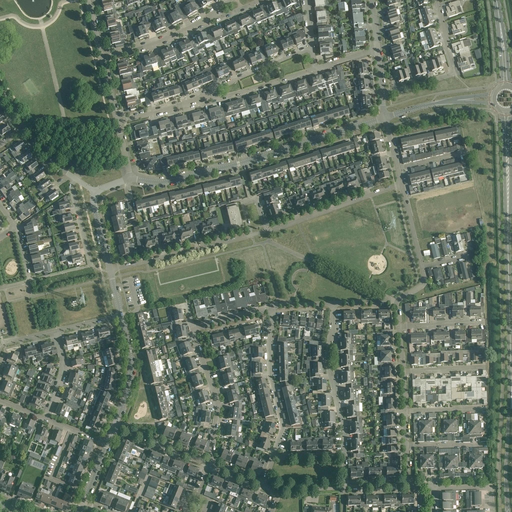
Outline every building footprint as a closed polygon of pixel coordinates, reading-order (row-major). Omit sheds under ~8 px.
[(196,12),(197,12),(192,4),(195,2),(193,0),(191,0),(186,4),(187,7),(192,14),(193,15),(196,13),(197,13),(196,12)] [(202,8),(207,5),(203,0),(193,0),(194,1),(197,5),(199,4),(202,8)] [(291,6),(288,0),(283,0),(282,0),(283,2),(280,3),(284,12),(285,15),(288,14),(287,11),(289,11),(288,9),(292,7),(291,6)] [(288,0),(291,6),(294,5),(296,9),(300,8),(299,4),(297,0),(288,0)] [(389,5),(389,7),(394,5),(395,8),(392,9),(395,8),(398,7),(401,6),(400,3),(398,4),(396,0),(391,0),(387,1),(387,2),(387,3),(388,5),(389,5)] [(320,10),(328,9),(328,6),(327,1),(324,1),(314,2),(315,8),(320,7),(320,10)] [(360,1),(351,2),(352,10),(359,10),(359,6),(361,6),(360,1)] [(460,7),(459,1),(453,3),(448,4),(449,6),(446,7),(447,11),(446,12),(447,14),(448,14),(449,17),(459,14),(457,8),(460,7)] [(192,14),(187,7),(186,4),(185,4),(185,5),(183,6),(182,6),(181,6),(179,2),(176,3),(177,5),(181,13),(184,12),(187,17),(188,17),(189,18),(192,16),(193,15),(192,14)] [(271,5),(276,15),(276,17),(284,13),(285,15),(284,12),(280,3),(277,5),(277,3),(271,5)] [(107,14),(112,13),(111,10),(112,10),(111,4),(103,7),(104,12),(106,11),(107,14)] [(171,12),(172,15),(177,24),(181,22),(181,21),(181,20),(179,15),(181,13),(177,5),(174,7),(176,10),(171,12)] [(276,15),(271,5),(266,7),(267,9),(264,10),(265,13),(268,19),(276,15)] [(388,13),(389,19),(400,15),(398,7),(395,8),(392,9),(392,12),(388,13)] [(420,20),(433,16),(431,10),(430,11),(429,7),(424,9),(418,11),(420,15),(418,16),(420,20)] [(328,9),(320,10),(320,12),(316,13),(316,18),(329,17),(328,12),(328,9)] [(261,22),(268,19),(265,13),(264,10),(265,11),(262,13),(260,10),(256,11),(261,22)] [(261,22),(256,11),(252,13),(254,16),(251,17),(254,24),(256,23),(257,23),(261,22)] [(353,20),(363,19),(362,14),(360,14),(360,11),(352,12),(353,20)] [(113,16),(110,16),(105,17),(107,23),(115,21),(114,18),(116,17),(117,16),(116,12),(112,13),(113,16)] [(177,24),(176,23),(172,15),(168,17),(169,20),(172,25),(173,26),(177,24)] [(391,23),(391,24),(396,23),(397,26),(399,25),(403,24),(400,15),(389,19),(390,20),(389,21),(389,23),(391,23)] [(166,21),(164,18),(161,19),(160,16),(155,18),(157,22),(160,30),(161,32),(165,30),(165,29),(165,28),(163,23),(166,22),(166,21)] [(243,17),(246,25),(247,28),(254,25),(254,24),(251,17),(248,19),(247,16),(243,17)] [(434,21),(433,16),(420,20),(421,24),(422,23),(424,28),(434,25),(433,21),(434,21)] [(141,28),(144,37),(144,38),(148,37),(148,36),(148,35),(149,35),(147,29),(150,28),(148,22),(146,17),(142,19),(142,23),(140,23),(140,24),(139,24),(141,28)] [(246,25),(243,17),(239,19),(240,22),(237,23),(238,25),(239,28),(246,25)] [(322,26),(330,25),(329,17),(316,18),(317,23),(322,23),(322,26)] [(155,18),(151,20),(151,21),(148,22),(150,28),(153,27),(155,32),(156,32),(156,33),(157,33),(161,32),(160,30),(157,22),(155,18)] [(363,19),(353,20),(354,29),(356,29),(361,28),(361,25),(363,25),(363,19)] [(466,24),(464,19),(454,22),(455,24),(451,25),(453,29),(452,30),(452,32),(453,32),(454,35),(459,34),(465,32),(463,26),(466,24)] [(115,21),(107,23),(108,28),(110,28),(111,30),(121,28),(120,23),(116,24),(115,21)] [(233,21),(229,23),(232,31),(236,29),(237,32),(240,31),(239,28),(238,25),(237,23),(234,24),(233,21)] [(233,34),(232,31),(229,23),(225,25),(226,28),(223,29),(224,31),(227,37),(233,34)] [(318,34),(328,33),(330,33),(330,25),(322,26),(322,28),(317,29),(318,34)] [(397,26),(393,27),(394,29),(389,31),(391,36),(400,34),(398,28),(400,28),(399,25),(397,26)] [(144,38),(144,37),(141,28),(138,29),(137,26),(135,27),(132,28),(133,33),(133,34),(136,32),(137,34),(138,38),(139,38),(140,39),(144,38)] [(223,38),(227,37),(224,31),(223,29),(220,30),(219,27),(215,29),(218,37),(222,35),(223,38)] [(121,28),(111,30),(112,33),(109,34),(111,39),(123,36),(122,33),(121,28)] [(209,35),(213,43),(220,40),(218,37),(215,29),(211,31),(212,34),(210,35),(209,35)] [(352,39),(364,38),(364,32),(362,33),(361,29),(356,30),(354,30),(355,39),(352,39)] [(421,43),(424,42),(437,38),(436,32),(434,33),(433,29),(429,31),(423,32),(424,37),(420,39),(421,43)] [(292,36),(296,45),(298,45),(298,46),(301,45),(300,44),(302,43),(300,39),(303,38),(303,39),(305,38),(304,30),(300,32),(299,30),(296,31),(297,32),(292,34),(292,36)] [(205,33),(200,35),(204,44),(205,48),(206,48),(205,46),(210,44),(210,45),(213,44),(213,43),(209,35),(207,36),(205,33)] [(292,34),(291,33),(288,34),(287,37),(288,39),(285,41),(288,49),(290,48),(290,49),(292,48),(292,47),(294,47),(292,43),(295,41),(296,45),(292,36),(292,34)] [(330,33),(328,33),(318,34),(318,39),(323,39),(323,42),(331,41),(330,33)] [(400,34),(391,36),(393,42),(398,40),(399,43),(401,42),(405,41),(404,38),(401,39),(400,34)] [(196,40),(193,42),(196,48),(198,51),(205,48),(204,44),(200,35),(195,37),(196,40)] [(123,36),(111,39),(112,44),(115,44),(115,47),(125,44),(124,39),(123,36)] [(364,38),(352,39),(352,44),(355,44),(356,46),(352,47),(353,51),(360,49),(360,47),(363,47),(363,43),(365,43),(364,38)] [(439,43),(437,38),(424,42),(426,45),(427,45),(428,50),(434,48),(439,47),(438,43),(439,43)] [(193,42),(189,43),(188,40),(183,42),(184,43),(187,52),(192,49),(195,56),(199,54),(196,48),(193,42)] [(288,50),(288,49),(285,41),(282,42),(281,40),(276,42),(279,48),(282,47),(283,51),(285,50),(285,51),(288,50)] [(320,50),(329,49),(329,44),(333,43),(333,41),(331,41),(323,42),(324,44),(319,45),(320,50)] [(401,42),(399,43),(395,44),(396,47),(391,49),(393,54),(402,51),(400,46),(403,45),(405,43),(405,41),(401,42)] [(457,43),(453,44),(454,48),(453,48),(453,51),(454,50),(456,54),(459,53),(460,55),(470,52),(468,46),(468,47),(466,41),(463,42),(463,41),(457,43)] [(180,51),(177,53),(180,60),(183,58),(182,54),(187,52),(183,42),(179,44),(180,48),(179,48),(180,51)] [(276,55),(276,54),(278,53),(276,49),(279,48),(276,42),(273,44),(273,43),(268,45),(269,48),(272,56),(274,55),(274,56),(276,55)] [(272,57),(272,56),(269,48),(268,45),(265,46),(265,47),(260,49),(263,55),(266,54),(267,58),(269,57),(269,58),(272,57)] [(261,61),(260,61),(262,60),(260,56),(263,55),(260,49),(259,47),(256,48),(256,52),(256,53),(253,54),(257,62),(258,62),(261,61)] [(166,50),(171,62),(177,60),(177,61),(180,60),(177,53),(174,54),(173,51),(172,51),(171,48),(166,50)] [(330,54),(329,49),(320,50),(320,55),(325,55),(325,57),(330,57),(333,56),(333,54),(330,54)] [(163,59),(160,60),(162,68),(166,66),(165,64),(171,62),(166,50),(161,52),(162,55),(161,56),(163,59)] [(242,69),(244,68),(246,67),(244,63),(247,62),(244,56),(242,50),(239,52),(241,57),(239,58),(240,60),(237,61),(240,69),(241,69),(242,69)] [(400,61),(404,60),(406,59),(407,59),(406,56),(403,57),(402,51),(393,54),(395,60),(400,58),(400,61)] [(460,57),(457,58),(458,62),(457,63),(458,65),(459,65),(461,72),(472,69),(470,65),(474,64),(472,58),(470,52),(460,55),(460,57)] [(244,56),(247,62),(250,60),(252,66),(257,64),(257,62),(253,54),(250,56),(249,54),(244,56)] [(160,60),(157,62),(156,58),(154,58),(153,55),(148,56),(152,68),(158,66),(159,69),(162,68),(160,60)] [(445,55),(434,58),(434,59),(435,61),(438,70),(439,70),(440,70),(442,70),(442,69),(443,68),(442,63),(447,62),(445,55)] [(152,69),(152,68),(148,56),(143,58),(144,61),(143,62),(144,65),(141,66),(143,72),(152,69)] [(240,70),(239,70),(240,69),(237,61),(234,62),(233,61),(231,61),(230,57),(226,59),(228,63),(230,69),(233,67),(235,71),(237,71),(240,70)] [(411,73),(409,67),(407,59),(406,59),(404,60),(407,70),(402,72),(405,81),(405,80),(406,81),(408,80),(409,79),(410,79),(408,74),(411,73)] [(117,65),(118,71),(132,67),(130,68),(129,65),(127,60),(119,62),(120,65),(117,65)] [(437,70),(438,70),(435,61),(430,63),(429,61),(426,62),(428,68),(431,67),(432,72),(433,71),(434,72),(436,71),(437,70)] [(353,71),(358,71),(368,70),(367,64),(362,65),(361,62),(352,63),(353,71)] [(428,68),(426,62),(423,63),(424,65),(418,67),(421,75),(422,75),(423,76),(425,75),(425,74),(427,74),(425,69),(428,68)] [(228,75),(227,75),(229,74),(227,70),(230,69),(228,63),(225,64),(224,63),(219,65),(220,68),(224,76),(225,76),(228,75)] [(223,77),(224,76),(220,68),(219,65),(214,68),(211,70),(214,76),(217,74),(219,78),(220,78),(223,77)] [(421,75),(418,67),(413,68),(412,66),(409,67),(411,73),(414,72),(416,77),(417,77),(418,77),(420,77),(420,76),(421,75)] [(122,75),(123,78),(132,76),(131,73),(133,73),(133,71),(132,67),(118,71),(120,76),(122,75)] [(208,83),(213,81),(212,79),(215,78),(214,76),(211,70),(210,67),(202,71),(204,76),(208,83)] [(405,81),(402,72),(401,69),(396,71),(393,72),(395,78),(398,77),(399,82),(400,82),(401,83),(403,82),(404,81),(405,81)] [(203,85),(208,83),(204,76),(202,77),(199,70),(197,71),(198,74),(203,85)] [(357,76),(357,79),(363,78),(363,75),(368,75),(368,70),(358,71),(358,75),(357,76)] [(193,77),(198,87),(203,85),(198,74),(197,71),(197,72),(194,73),(196,76),(193,77)] [(330,73),(333,84),(338,83),(339,86),(340,87),(341,86),(342,86),(339,78),(338,74),(336,75),(335,71),(330,73)] [(323,80),(326,89),(327,91),(330,90),(329,86),(333,84),(330,73),(324,74),(326,79),(323,80)] [(180,82),(182,85),(184,91),(187,89),(187,92),(193,89),(188,78),(186,75),(184,76),(186,80),(180,82)] [(132,76),(123,78),(124,81),(121,82),(122,87),(134,84),(132,76)] [(323,80),(321,81),(319,76),(314,78),(318,89),(318,90),(326,89),(323,80)] [(193,89),(198,87),(193,77),(191,78),(190,77),(188,78),(193,89)] [(318,89),(314,78),(309,79),(312,87),(309,88),(311,94),(314,93),(313,91),(318,89)] [(363,78),(357,79),(353,79),(353,82),(356,87),(355,87),(358,87),(369,86),(369,80),(363,81),(363,78)] [(304,81),(299,83),(303,95),(308,94),(308,95),(311,94),(309,88),(306,89),(305,86),(304,81)] [(167,90),(166,88),(164,87),(163,87),(162,83),(159,84),(160,85),(164,99),(169,98),(167,90)] [(294,94),(295,97),(296,98),(303,96),(303,95),(299,83),(294,84),(295,89),(297,93),(294,94)] [(136,89),(135,89),(134,84),(131,85),(122,87),(124,92),(129,91),(129,94),(132,93),(137,92),(136,89)] [(169,98),(174,96),(171,84),(166,86),(166,88),(167,90),(169,98)] [(173,84),(171,84),(174,96),(180,95),(179,92),(182,91),(180,87),(180,86),(174,88),(173,84)] [(155,89),(159,101),(164,99),(160,85),(157,86),(159,93),(157,93),(155,89)] [(284,87),(288,99),(295,97),(294,94),(292,95),(290,91),(289,86),(284,87)] [(358,87),(355,87),(356,92),(354,92),(354,95),(359,95),(365,94),(365,91),(370,91),(369,86),(358,87)] [(288,99),(284,87),(279,89),(280,94),(281,97),(279,98),(281,104),(283,103),(283,101),(288,99)] [(159,101),(155,89),(152,90),(152,92),(148,94),(149,98),(150,102),(151,106),(151,105),(150,102),(153,101),(154,103),(159,101)] [(269,92),(272,104),(277,103),(278,105),(281,104),(279,98),(276,99),(275,95),(273,91),(269,92)] [(132,93),(132,96),(125,98),(126,103),(138,100),(137,96),(139,95),(138,92),(137,92),(132,93)] [(272,104),(269,92),(263,94),(266,102),(267,103),(264,104),(266,112),(269,111),(267,104),(272,103),(272,104)] [(361,103),(371,102),(371,97),(365,97),(365,94),(359,95),(354,95),(355,99),(356,99),(357,103),(361,103)] [(257,108),(256,105),(253,97),(248,98),(251,106),(248,107),(249,111),(257,108)] [(126,103),(128,109),(130,108),(131,111),(137,110),(136,106),(140,105),(141,103),(145,102),(144,99),(138,100),(126,103)] [(238,102),(241,113),(249,111),(248,107),(245,108),(244,105),(243,100),(238,102)] [(241,113),(238,102),(230,104),(233,115),(241,113)] [(357,103),(357,108),(360,108),(360,111),(361,115),(366,113),(365,111),(367,110),(366,108),(372,107),(371,102),(361,103),(357,103)] [(227,113),(224,114),(225,118),(228,117),(233,115),(230,104),(225,105),(226,110),(227,113)] [(222,119),(225,118),(224,114),(221,115),(219,108),(216,109),(215,106),(213,107),(217,120),(222,119)] [(217,120),(213,107),(210,108),(211,110),(208,111),(209,113),(206,113),(207,119),(208,123),(212,122),(213,122),(215,122),(216,121),(217,120)] [(200,124),(199,121),(196,111),(194,112),(194,114),(192,115),(193,120),(190,121),(191,126),(200,124)] [(196,111),(200,124),(205,123),(204,120),(207,119),(206,113),(203,114),(202,112),(199,113),(199,111),(196,111)] [(182,126),(183,129),(191,126),(190,121),(187,122),(186,117),(183,117),(182,115),(180,116),(182,126)] [(177,128),(174,129),(175,131),(178,130),(183,129),(182,126),(180,116),(177,116),(178,119),(175,119),(177,127),(177,128)] [(175,131),(174,129),(172,122),(169,123),(169,121),(166,122),(166,119),(163,120),(166,133),(175,131)] [(161,134),(166,133),(163,120),(160,120),(161,123),(158,123),(160,132),(157,133),(158,135),(159,138),(162,137),(161,134)] [(144,131),(144,128),(146,127),(145,124),(146,124),(146,123),(137,125),(137,126),(136,126),(135,126),(135,127),(134,127),(134,128),(135,127),(136,133),(134,134),(135,139),(135,140),(140,139),(148,137),(146,131),(144,131)] [(0,127),(0,135),(1,137),(10,130),(7,125),(4,127),(3,125),(0,127)] [(366,143),(367,142),(368,142),(370,142),(374,141),(380,139),(379,134),(372,136),(371,133),(367,135),(367,137),(365,137),(366,143)] [(428,135),(429,143),(430,146),(437,145),(436,140),(434,141),(433,134),(428,135)] [(141,161),(148,159),(151,158),(149,153),(149,152),(150,152),(149,149),(153,148),(152,144),(148,145),(148,144),(147,140),(141,142),(137,143),(137,147),(139,154),(141,161)] [(382,148),(381,142),(375,144),(374,141),(370,142),(368,142),(367,142),(366,143),(368,151),(369,151),(372,150),(382,148)] [(16,156),(17,157),(22,153),(20,150),(25,147),(21,142),(14,147),(14,146),(10,148),(13,152),(16,156)] [(209,143),(203,144),(205,151),(207,158),(212,157),(210,149),(209,143)] [(351,143),(346,144),(349,152),(353,150),(355,155),(357,154),(357,152),(356,149),(354,150),(353,147),(351,143)] [(382,148),(372,150),(373,153),(371,153),(372,159),(378,157),(377,154),(383,153),(382,148)] [(313,155),(315,161),(321,160),(320,157),(318,152),(313,154),(313,155)] [(29,160),(32,158),(28,153),(24,156),(22,153),(17,157),(20,162),(19,163),(22,167),(30,162),(29,160)] [(151,158),(148,159),(148,161),(142,162),(144,170),(147,169),(148,171),(154,170),(153,164),(154,164),(155,163),(156,161),(156,160),(156,157),(151,158)] [(371,159),(373,167),(386,164),(385,159),(379,160),(378,157),(372,159),(371,159)] [(28,173),(30,176),(35,172),(33,169),(38,166),(34,161),(30,164),(26,167),(28,169),(27,169),(26,170),(26,172),(26,173),(28,173)] [(374,176),(378,175),(382,174),(381,171),(387,169),(386,164),(373,167),(372,167),(374,176)] [(414,173),(413,169),(413,168),(411,169),(412,176),(409,176),(412,186),(409,186),(410,193),(414,192),(413,188),(417,187),(415,175),(414,175),(414,173)] [(0,186),(10,179),(15,176),(12,172),(7,176),(8,177),(5,179),(2,175),(0,176),(0,186)] [(35,172),(30,176),(33,181),(35,179),(37,182),(45,177),(42,172),(37,175),(35,172)] [(378,175),(379,178),(377,178),(378,183),(383,182),(383,179),(389,178),(388,172),(382,174),(378,175)] [(360,180),(357,173),(355,174),(349,176),(350,179),(353,189),(359,187),(357,181),(360,180)] [(342,185),(343,186),(345,185),(347,191),(353,189),(350,179),(349,176),(348,176),(343,178),(340,179),(342,183),(342,185)] [(365,178),(364,176),(360,177),(362,184),(367,182),(367,183),(371,181),(370,177),(365,178)] [(10,179),(0,186),(0,187),(1,189),(0,190),(3,194),(11,188),(9,185),(12,182),(10,179)] [(336,195),(342,193),(341,190),(344,189),(343,186),(342,185),(342,183),(340,179),(332,182),(333,185),(335,191),(336,194),(336,195)] [(38,195),(39,197),(43,195),(48,191),(46,188),(51,185),(47,180),(39,186),(43,190),(41,192),(42,192),(38,195)] [(323,185),(326,192),(328,191),(330,197),(336,195),(336,194),(335,191),(333,185),(330,187),(328,184),(323,185)] [(326,192),(323,185),(318,187),(319,190),(316,191),(319,201),(325,199),(323,193),(326,192)] [(3,194),(6,199),(7,198),(9,200),(19,193),(15,186),(11,188),(3,194)] [(277,190),(274,191),(268,193),(270,198),(264,200),(266,205),(272,203),(276,202),(274,198),(277,197),(277,195),(283,193),(281,189),(277,190)] [(306,192),(309,198),(311,197),(313,203),(319,201),(316,191),(313,193),(312,190),(306,192)] [(48,191),(43,195),(39,197),(41,200),(45,197),(47,200),(48,198),(50,201),(58,196),(55,191),(50,194),(48,191)] [(309,198),(306,192),(301,193),(302,196),(299,197),(302,207),(308,205),(306,199),(309,198)] [(12,208),(21,202),(24,199),(19,193),(9,200),(11,203),(9,204),(12,208)] [(291,208),(296,206),(297,209),(302,207),(299,197),(298,195),(297,195),(297,194),(296,195),(295,195),(294,195),(294,196),(288,198),(290,204),(291,208)] [(276,202),(272,203),(273,206),(267,208),(269,214),(279,211),(277,205),(280,204),(279,201),(276,202)] [(12,208),(15,212),(16,211),(18,213),(29,206),(33,203),(32,202),(30,203),(30,204),(29,202),(23,206),(21,202),(12,208)] [(122,202),(116,204),(116,207),(111,208),(112,212),(110,212),(110,214),(124,210),(122,202)] [(31,210),(36,206),(33,203),(29,206),(18,213),(20,216),(18,217),(21,221),(30,215),(27,211),(30,209),(31,210)] [(59,215),(65,213),(64,210),(69,209),(68,203),(61,204),(61,203),(57,204),(56,205),(57,209),(58,211),(56,212),(57,215),(59,215)] [(228,215),(239,212),(237,203),(226,206),(228,215)] [(125,215),(124,210),(110,214),(111,215),(112,215),(113,218),(111,218),(113,218),(125,215)] [(281,210),(279,211),(269,214),(271,219),(273,219),(274,222),(284,219),(281,210)] [(241,221),(239,212),(228,215),(230,224),(241,221)] [(65,213),(59,215),(60,221),(62,220),(63,223),(67,222),(72,221),(71,215),(66,216),(65,213)] [(113,218),(111,218),(112,222),(110,222),(111,224),(124,221),(123,216),(125,216),(125,215),(113,218)] [(27,235),(34,233),(33,228),(37,227),(36,222),(34,219),(25,225),(25,228),(24,228),(25,235),(27,235)] [(209,223),(206,224),(208,234),(214,232),(213,228),(212,227),(215,226),(214,219),(208,220),(209,223)] [(198,230),(201,229),(201,230),(202,235),(208,234),(206,224),(202,225),(201,223),(201,222),(200,221),(199,221),(193,222),(194,224),(195,231),(198,230)] [(241,221),(230,224),(232,233),(244,230),(241,221)] [(63,223),(61,224),(62,227),(64,227),(65,232),(65,233),(69,232),(75,230),(73,224),(68,226),(67,222),(63,223)] [(184,226),(185,229),(187,239),(193,237),(192,233),(191,232),(195,231),(194,224),(193,222),(189,223),(190,225),(184,226)] [(125,226),(122,226),(114,229),(115,232),(113,232),(113,234),(118,233),(124,232),(123,229),(125,229),(126,228),(125,226)] [(167,234),(170,243),(175,242),(174,236),(177,235),(175,228),(175,227),(174,226),(169,227),(171,233),(167,234)] [(175,227),(175,228),(177,235),(180,235),(181,240),(187,239),(185,229),(179,231),(178,228),(177,226),(175,227)] [(164,245),(170,243),(167,234),(164,234),(163,229),(157,230),(159,239),(162,239),(164,245)] [(153,237),(150,238),(152,247),(158,246),(156,240),(159,239),(157,230),(153,231),(152,233),(153,237)] [(29,244),(37,242),(36,242),(39,242),(38,237),(41,236),(40,231),(39,232),(38,232),(34,233),(27,235),(28,238),(26,238),(28,245),(29,244)] [(65,233),(65,232),(63,233),(61,234),(63,240),(67,239),(68,242),(77,240),(76,234),(70,235),(69,232),(65,233)] [(129,234),(116,237),(117,242),(123,241),(128,240),(131,239),(129,234)] [(146,249),(152,247),(150,238),(144,239),(143,236),(140,237),(141,241),(142,244),(145,243),(145,244),(146,249)] [(452,238),(453,241),(456,253),(464,251),(460,236),(452,238)] [(28,247),(30,254),(43,251),(39,252),(38,247),(44,245),(43,241),(39,242),(36,242),(37,242),(29,244),(30,247),(28,247)] [(69,255),(75,254),(74,251),(79,249),(78,243),(73,245),(69,246),(69,249),(67,250),(63,255),(64,257),(69,255)] [(127,245),(120,247),(118,247),(119,250),(117,251),(118,253),(128,250),(131,249),(130,244),(129,245),(127,245)] [(434,259),(441,258),(437,245),(431,247),(434,259)] [(31,257),(32,264),(48,260),(41,261),(40,256),(44,255),(43,251),(30,254),(32,254),(32,257),(31,257)] [(69,255),(64,257),(61,257),(62,262),(66,262),(66,263),(67,263),(72,262),(73,264),(82,262),(81,256),(76,257),(75,254),(69,255)] [(49,265),(48,260),(32,264),(33,264),(34,264),(35,266),(33,267),(35,273),(43,271),(44,273),(48,272),(46,265),(49,265)] [(466,262),(459,264),(463,280),(470,279),(466,262)] [(443,280),(441,269),(433,270),(436,282),(443,280)] [(257,303),(257,304),(261,303),(263,303),(263,301),(267,300),(267,301),(265,294),(259,295),(257,285),(253,286),(255,296),(257,303)] [(257,303),(255,296),(250,297),(247,288),(243,289),(245,298),(247,305),(247,306),(251,305),(253,306),(253,305),(253,304),(257,303)] [(235,301),(237,308),(237,309),(241,308),(243,308),(243,306),(247,305),(245,298),(240,300),(238,294),(239,293),(238,290),(233,291),(235,301)] [(225,303),(227,310),(227,311),(231,310),(233,311),(233,310),(233,309),(237,308),(235,301),(230,302),(227,293),(223,294),(225,303)] [(476,316),(475,307),(475,304),(471,304),(471,293),(466,293),(467,302),(467,308),(467,309),(470,309),(470,317),(476,316)] [(439,318),(442,317),(445,317),(445,308),(449,307),(449,302),(449,301),(449,294),(444,295),(445,298),(445,305),(439,305),(439,309),(439,318)] [(215,306),(217,313),(217,314),(221,313),(223,313),(223,311),(227,310),(225,303),(220,305),(217,295),(213,296),(215,306)] [(217,313),(215,306),(210,307),(207,297),(203,298),(205,308),(207,315),(207,316),(211,315),(213,316),(213,315),(213,313),(217,313)] [(207,315),(205,308),(200,310),(197,300),(193,301),(197,318),(201,317),(203,318),(204,316),(207,315)] [(449,301),(449,302),(449,307),(449,309),(452,308),(452,317),(458,317),(458,308),(458,306),(458,304),(453,304),(452,301),(449,301)] [(463,308),(467,308),(467,302),(463,302),(463,306),(458,306),(458,308),(458,317),(464,317),(463,308)] [(426,304),(426,308),(419,308),(419,311),(419,320),(422,320),(422,319),(425,319),(425,312),(429,311),(429,310),(429,304),(426,304)] [(475,304),(475,307),(476,316),(481,316),(481,308),(484,307),(484,304),(481,304),(475,304)] [(173,317),(182,315),(181,310),(176,310),(175,307),(169,309),(170,312),(172,311),(173,317)] [(419,311),(419,308),(414,308),(414,312),(410,312),(410,315),(413,315),(413,320),(416,320),(417,320),(419,320),(419,311)] [(379,325),(379,323),(384,323),(384,320),(383,310),(378,310),(378,316),(375,316),(375,317),(375,318),(375,322),(375,325),(379,325)] [(390,313),(389,313),(389,310),(383,310),(384,320),(384,323),(384,324),(392,324),(391,315),(390,315),(390,313)] [(353,323),(358,323),(357,317),(354,317),(354,311),(349,311),(349,312),(349,313),(349,321),(349,325),(353,325),(353,323)] [(375,317),(375,316),(372,316),(371,311),(366,311),(366,312),(366,320),(366,322),(371,322),(372,325),(375,325),(375,322),(375,318),(375,317)] [(366,312),(360,312),(361,317),(357,317),(358,323),(361,323),(361,324),(366,324),(366,322),(366,320),(366,312)] [(147,320),(146,317),(146,315),(142,315),(136,317),(134,317),(135,320),(133,321),(134,322),(133,322),(134,323),(146,320),(147,320)] [(182,315),(173,317),(171,317),(172,326),(178,325),(178,322),(183,321),(182,315)] [(288,328),(289,318),(289,317),(283,316),(283,317),(281,317),(281,315),(279,327),(288,328)] [(290,330),(296,331),(296,329),(297,323),(297,319),(297,318),(293,318),(293,317),(289,316),(289,317),(289,318),(288,328),(290,329),(290,330)] [(297,318),(297,319),(297,323),(296,329),(296,331),(295,338),(298,339),(300,327),(304,328),(306,320),(306,319),(301,319),(302,318),(297,317),(297,318)] [(309,331),(312,332),(314,321),(314,320),(308,320),(306,320),(304,328),(309,329),(309,331)] [(322,326),(322,321),(317,321),(314,321),(312,332),(316,332),(316,330),(323,330),(324,326),(322,326)] [(136,332),(136,334),(146,331),(146,328),(150,327),(149,325),(137,328),(137,331),(136,331),(136,332)] [(176,330),(177,334),(185,332),(184,326),(179,327),(178,325),(172,326),(170,326),(171,329),(173,331),(176,330)] [(250,325),(248,326),(251,336),(254,335),(254,337),(259,335),(257,330),(255,330),(254,326),(251,327),(250,325)] [(246,328),(241,330),(243,339),(246,339),(245,337),(251,336),(248,326),(246,326),(246,328)] [(113,339),(114,341),(117,341),(115,332),(112,333),(112,330),(109,331),(108,328),(103,329),(105,340),(110,338),(111,340),(113,339)] [(98,336),(96,336),(97,343),(100,342),(100,341),(105,340),(103,329),(97,330),(98,336)] [(235,340),(232,329),(230,330),(230,332),(228,333),(225,334),(228,346),(231,345),(230,343),(235,342),(235,340)] [(241,330),(235,331),(235,329),(232,329),(235,340),(240,338),(240,340),(243,339),(241,330)] [(455,336),(452,336),(452,346),(456,346),(455,344),(461,344),(460,340),(460,330),(458,331),(458,333),(455,333),(455,336)] [(462,330),(460,330),(460,340),(465,340),(465,342),(466,343),(469,343),(468,335),(466,336),(465,333),(463,333),(462,330)] [(468,335),(469,343),(472,343),(472,340),(477,340),(476,330),(471,330),(471,335),(468,335)] [(485,332),(482,333),(482,330),(476,330),(477,332),(477,340),(477,343),(485,343),(485,332)] [(434,341),(439,341),(439,331),(437,331),(437,334),(434,334),(434,337),(431,337),(431,342),(431,345),(434,345),(434,341)] [(452,346),(452,336),(449,336),(449,333),(446,333),(446,331),(444,331),(444,333),(444,341),(444,344),(449,344),(449,346),(452,346)] [(95,344),(97,343),(96,336),(93,337),(92,332),(86,333),(88,342),(94,340),(95,344)] [(185,332),(177,334),(178,339),(175,340),(175,343),(181,342),(181,339),(186,338),(185,332)] [(82,340),(80,340),(81,347),(89,345),(88,342),(86,333),(81,334),(82,340)] [(219,344),(216,333),(214,334),(215,336),(212,337),(209,338),(211,347),(214,346),(214,345),(219,344)] [(216,333),(219,344),(220,347),(225,346),(225,347),(228,346),(225,334),(222,334),(219,335),(219,333),(216,333)] [(384,333),(381,333),(377,334),(377,337),(380,337),(380,342),(390,341),(390,336),(386,336),(386,333),(384,333)] [(429,333),(421,334),(422,344),(430,343),(429,333)] [(411,344),(417,344),(416,334),(408,334),(409,342),(411,342),(411,344)] [(82,349),(81,347),(80,340),(77,341),(76,336),(70,337),(72,345),(73,348),(78,347),(79,350),(82,349)] [(152,336),(139,339),(140,341),(139,342),(139,343),(138,343),(139,344),(149,342),(148,339),(152,338),(152,336)] [(340,340),(340,345),(352,345),(352,336),(345,337),(345,340),(340,340)] [(72,345),(70,337),(65,338),(66,343),(63,344),(65,351),(68,350),(67,347),(72,345)] [(312,353),(323,352),(323,347),(316,347),(316,342),(311,341),(309,341),(309,347),(310,347),(310,353),(312,353)] [(390,341),(380,342),(380,346),(377,347),(377,350),(385,349),(385,347),(391,346),(390,341)] [(46,343),(48,353),(52,352),(52,355),(57,354),(56,348),(53,349),(51,344),(49,344),(49,342),(46,343)] [(175,344),(177,347),(176,347),(178,352),(181,351),(190,348),(189,348),(191,347),(189,342),(182,344),(181,342),(175,343),(175,344)] [(48,353),(46,343),(42,344),(43,346),(41,346),(42,351),(39,352),(40,358),(45,357),(45,354),(48,353)] [(346,351),(346,353),(353,353),(352,345),(340,345),(340,351),(346,351)] [(36,359),(37,362),(41,361),(40,358),(39,352),(36,353),(35,348),(33,348),(32,346),(29,347),(32,357),(32,361),(36,360),(36,359)] [(249,354),(251,354),(254,354),(263,354),(263,351),(262,351),(261,346),(257,347),(253,347),(249,348),(249,349),(249,354)] [(28,358),(32,357),(29,347),(26,348),(26,350),(24,350),(25,355),(23,356),(24,362),(29,361),(28,358)] [(191,353),(190,348),(181,351),(183,356),(180,357),(181,360),(187,358),(186,355),(191,353)] [(103,357),(106,356),(114,355),(113,352),(115,351),(115,349),(102,352),(103,357)] [(144,359),(156,356),(155,349),(151,350),(151,351),(143,353),(144,359)] [(385,349),(377,350),(377,353),(380,353),(380,358),(391,357),(391,352),(385,352),(385,349)] [(477,350),(471,351),(471,358),(471,361),(478,361),(477,355),(482,354),(482,358),(486,358),(486,353),(486,350),(484,350),(481,350),(477,350)] [(445,352),(441,352),(441,354),(441,358),(441,362),(448,362),(448,355),(453,355),(453,359),(456,359),(456,351),(452,351),(450,351),(445,352)] [(471,358),(471,351),(456,351),(456,359),(456,362),(463,362),(463,355),(467,355),(468,358),(471,358)] [(224,358),(217,360),(218,365),(228,363),(227,358),(234,356),(234,355),(234,352),(223,355),(224,358)] [(305,361),(307,361),(309,361),(313,361),(319,361),(319,358),(320,358),(323,358),(323,352),(312,353),(310,353),(310,358),(307,358),(307,361),(305,361)] [(353,353),(346,353),(346,356),(341,357),(341,362),(349,362),(353,362),(353,353)] [(14,365),(15,362),(16,362),(18,357),(9,354),(7,359),(9,360),(7,362),(10,364),(10,363),(14,365)] [(254,354),(251,354),(252,362),(260,362),(260,359),(262,359),(262,356),(263,356),(263,354),(254,354)] [(422,354),(414,354),(411,355),(411,365),(418,365),(418,358),(426,358),(426,354),(422,354)] [(436,358),(441,358),(441,354),(426,354),(426,358),(426,365),(433,365),(433,362),(436,362),(436,358)] [(83,360),(82,356),(76,358),(77,361),(71,362),(72,368),(81,366),(80,360),(83,360)] [(144,359),(145,364),(158,361),(156,356),(144,359)] [(380,366),(387,365),(385,365),(385,363),(391,362),(391,357),(380,358),(377,358),(378,366),(380,366)] [(187,358),(181,360),(184,368),(195,364),(193,359),(188,361),(187,358)] [(158,361),(145,364),(147,369),(155,367),(159,366),(158,361)] [(322,369),(323,369),(323,364),(313,364),(313,361),(309,361),(307,361),(305,361),(305,363),(305,364),(309,364),(309,367),(313,366),(313,370),(322,369)] [(349,362),(341,362),(341,368),(346,367),(346,370),(353,370),(353,367),(350,367),(349,362)] [(7,365),(5,370),(16,375),(19,367),(14,365),(10,363),(10,364),(9,366),(7,365)] [(230,368),(228,363),(218,365),(220,370),(226,369),(227,372),(233,370),(233,367),(230,368)] [(46,374),(52,377),(53,377),(55,372),(53,371),(54,368),(53,366),(51,366),(51,364),(47,365),(47,367),(44,374),(45,374),(46,374)] [(195,364),(184,368),(187,376),(193,374),(192,371),(197,369),(195,364)] [(385,365),(380,366),(380,369),(382,369),(382,371),(385,371),(385,373),(393,373),(393,368),(387,368),(387,365),(385,365)] [(147,369),(148,374),(160,371),(159,366),(155,367),(147,369)] [(264,369),(254,369),(254,372),(252,373),(252,377),(255,377),(260,377),(260,374),(262,374),(262,371),(264,371),(264,369)] [(320,378),(320,375),(323,375),(323,369),(322,369),(313,370),(309,370),(309,378),(310,378),(317,378),(320,378)] [(16,375),(5,370),(3,375),(5,376),(4,379),(7,380),(10,381),(13,382),(16,375)] [(222,382),(224,381),(232,379),(231,374),(234,373),(233,370),(227,372),(228,375),(221,376),(222,382)] [(341,373),(341,379),(353,378),(353,370),(346,370),(346,373),(341,373)] [(149,380),(152,379),(162,377),(160,371),(148,374),(149,380)] [(476,376),(477,388),(482,388),(482,384),(486,384),(486,371),(483,371),(483,376),(476,376)] [(71,373),(69,378),(78,381),(81,382),(83,374),(77,372),(77,375),(71,373)] [(43,373),(40,381),(42,382),(48,384),(51,385),(53,380),(50,379),(51,377),(52,377),(46,374),(45,374),(44,374),(43,373)] [(393,378),(393,373),(385,373),(385,376),(382,376),(382,378),(381,378),(381,382),(387,381),(387,379),(393,378)] [(191,378),(193,383),(201,380),(199,375),(194,377),(193,374),(187,376),(188,379),(191,378)] [(471,388),(477,388),(476,376),(471,377),(471,374),(468,374),(468,377),(463,377),(464,384),(471,384),(471,388)] [(451,379),(451,389),(456,389),(456,385),(464,384),(463,377),(459,377),(459,375),(456,375),(456,377),(451,377),(451,379)] [(281,382),(282,386),(292,384),(288,385),(288,382),(291,382),(291,379),(288,379),(288,376),(277,377),(278,379),(279,379),(279,382),(281,382)] [(162,377),(152,379),(149,380),(151,385),(163,382),(162,377)] [(252,377),(254,387),(255,387),(257,387),(267,384),(266,382),(265,383),(264,379),(262,380),(261,377),(260,377),(255,377),(252,377)] [(420,391),(426,391),(425,380),(420,380),(420,377),(417,377),(417,380),(412,380),(413,387),(420,387),(420,391)] [(425,380),(426,391),(431,391),(431,387),(438,387),(438,379),(434,379),(433,377),(430,377),(430,379),(425,380)] [(451,390),(451,389),(451,379),(446,379),(446,377),(442,377),(442,379),(438,379),(438,387),(446,386),(446,390),(451,390)] [(78,381),(69,378),(68,383),(74,385),(73,388),(78,390),(81,391),(82,388),(80,387),(77,386),(78,381)] [(312,386),(317,386),(326,386),(327,386),(327,382),(326,381),(325,381),(317,381),(317,378),(310,378),(310,381),(312,381),(312,386)] [(353,378),(341,379),(341,384),(349,384),(349,387),(356,387),(356,384),(354,384),(353,378)] [(4,381),(2,386),(13,391),(16,383),(13,382),(10,381),(7,380),(4,379),(7,380),(5,382),(4,381)] [(222,382),(224,387),(231,386),(231,388),(237,387),(237,384),(234,385),(232,379),(224,381),(222,382)] [(42,382),(40,381),(38,380),(37,383),(41,384),(39,389),(45,392),(48,393),(50,388),(47,387),(48,384),(42,382)] [(201,380),(193,383),(189,385),(191,390),(190,390),(191,393),(193,393),(199,390),(198,388),(203,386),(201,380)] [(383,389),(386,389),(394,389),(394,384),(387,384),(387,381),(381,382),(375,382),(376,384),(377,385),(381,385),(381,390),(383,389)] [(256,392),(259,392),(267,390),(266,386),(267,386),(267,384),(257,387),(255,387),(256,392)] [(294,389),(292,384),(282,386),(283,389),(282,389),(283,394),(294,392),(294,389)] [(13,391),(2,386),(0,389),(0,391),(1,392),(0,395),(2,395),(7,397),(8,398),(9,395),(11,396),(13,391)] [(153,394),(164,392),(163,386),(159,387),(158,386),(155,387),(155,388),(152,389),(153,394)] [(321,394),(321,391),(326,391),(326,386),(317,386),(317,391),(312,391),(312,394),(314,394),(316,394),(318,394),(321,394)] [(237,387),(231,388),(232,391),(225,393),(226,399),(228,398),(237,396),(235,391),(238,390),(237,387)] [(349,387),(349,390),(344,390),(344,396),(357,395),(357,392),(356,392),(356,390),(360,390),(359,387),(356,387),(349,387)] [(66,388),(64,393),(72,397),(75,398),(76,395),(79,396),(81,391),(78,390),(73,388),(71,391),(66,388)] [(471,392),(464,392),(464,400),(469,400),(469,402),(472,402),(472,400),(477,399),(477,388),(471,388),(471,392)] [(482,392),(482,388),(477,388),(477,399),(484,399),(484,405),(487,405),(487,392),(482,392)] [(45,392),(39,389),(38,390),(36,389),(33,396),(40,399),(45,400),(47,395),(44,394),(45,392)] [(381,398),(382,397),(388,397),(388,395),(394,394),(394,389),(386,389),(383,389),(383,394),(381,394),(381,398)] [(451,389),(451,390),(451,400),(452,400),(456,400),(456,402),(460,402),(460,400),(464,400),(464,392),(456,393),(456,389),(451,389)] [(200,393),(199,390),(194,392),(193,393),(194,395),(196,401),(199,400),(207,397),(209,396),(207,391),(200,393)] [(451,400),(451,390),(446,390),(446,394),(438,395),(439,402),(443,402),(443,404),(447,404),(447,402),(452,402),(452,400),(451,400)] [(98,396),(101,397),(109,400),(110,397),(112,398),(113,396),(100,391),(98,396)] [(426,403),(426,391),(420,391),(420,395),(413,395),(413,403),(418,403),(418,405),(421,405),(421,403),(426,403)] [(431,391),(426,391),(426,403),(431,402),(431,405),(434,405),(434,402),(439,402),(438,395),(431,395),(431,391)] [(27,393),(23,392),(22,395),(19,402),(23,404),(25,397),(26,397),(27,393)] [(154,400),(163,398),(166,397),(164,392),(153,394),(154,400)] [(294,392),(283,394),(284,400),(295,397),(294,392)] [(72,397),(64,393),(63,395),(62,395),(61,395),(61,397),(61,398),(62,398),(67,401),(66,403),(72,406),(78,408),(78,407),(77,404),(73,403),(75,398),(72,397)] [(324,397),(324,394),(321,394),(318,394),(316,394),(314,394),(312,394),(316,394),(316,398),(319,398),(320,399),(321,399),(321,402),(325,402),(330,402),(331,402),(331,397),(324,397)] [(240,395),(237,396),(228,398),(229,404),(235,402),(235,406),(242,405),(241,401),(240,395)] [(344,396),(344,401),(352,401),(352,404),(359,404),(358,398),(357,398),(357,395),(344,396)] [(40,399),(33,396),(30,404),(29,403),(28,406),(35,409),(37,406),(39,407),(40,407),(41,404),(40,404),(41,402),(39,401),(40,399)] [(98,396),(96,401),(109,406),(110,404),(108,403),(109,400),(101,397),(98,396)] [(207,397),(199,400),(201,405),(198,406),(198,407),(196,408),(196,409),(199,409),(205,408),(204,404),(210,401),(209,396),(207,397)] [(154,400),(155,405),(167,402),(166,397),(163,398),(154,400)] [(284,400),(286,405),(297,402),(295,397),(284,400)] [(388,397),(382,397),(383,405),(386,405),(395,405),(395,400),(389,400),(388,397)] [(109,406),(96,401),(94,406),(105,410),(106,407),(108,408),(109,406)] [(167,402),(155,405),(157,410),(168,407),(168,406),(168,405),(167,404),(167,402)] [(286,405),(287,410),(295,408),(294,405),(297,405),(297,402),(286,405)] [(66,412),(69,413),(72,406),(66,403),(65,406),(59,404),(57,409),(66,412)] [(362,412),(362,403),(359,404),(352,404),(352,407),(347,407),(347,412),(356,412),(359,412),(362,412)] [(238,415),(241,415),(241,411),(243,412),(244,406),(242,406),(242,405),(235,406),(235,409),(230,408),(229,414),(238,415)] [(381,411),(381,414),(383,413),(389,413),(389,411),(395,410),(395,405),(386,405),(386,411),(381,411)] [(94,406),(92,411),(105,416),(105,414),(104,413),(105,410),(94,406)] [(168,407),(157,410),(158,415),(169,413),(169,410),(168,407)] [(64,417),(66,412),(57,409),(56,408),(54,413),(61,416),(60,419),(66,421),(67,418),(64,417)] [(198,413),(198,417),(210,419),(210,413),(205,412),(205,408),(196,409),(195,413),(198,413)] [(319,410),(318,410),(318,414),(325,414),(325,418),(333,418),(335,418),(335,413),(328,413),(328,410),(320,410),(319,410)] [(105,416),(92,411),(90,416),(91,416),(101,420),(102,417),(104,418),(105,416)] [(273,414),(272,411),(264,413),(265,419),(274,420),(273,416),(274,416),(274,414),(273,414)] [(355,418),(355,420),(362,420),(362,417),(359,417),(359,412),(347,412),(347,418),(355,418)] [(169,413),(158,415),(159,421),(167,419),(168,420),(171,419),(170,415),(169,413)] [(299,413),(288,416),(290,421),(301,418),(299,413)] [(389,413),(383,413),(381,414),(381,416),(383,416),(383,421),(386,421),(396,421),(395,416),(389,416),(389,413)] [(20,416),(13,414),(11,417),(12,417),(10,424),(16,426),(13,432),(17,433),(20,424),(17,423),(20,416)] [(227,414),(227,419),(234,420),(233,423),(240,424),(241,415),(238,415),(229,414),(227,414)] [(89,421),(91,422),(101,426),(101,424),(100,423),(101,420),(91,416),(89,421)] [(210,419),(198,417),(197,417),(196,423),(197,423),(197,426),(203,427),(203,424),(204,424),(209,424),(210,419)] [(303,428),(301,418),(290,421),(291,426),(292,426),(293,428),(303,428)] [(329,423),(335,423),(335,418),(333,418),(325,418),(323,418),(323,424),(324,423),(324,428),(329,428),(329,423)] [(34,422),(27,419),(26,423),(24,422),(22,428),(29,431),(28,434),(30,435),(29,439),(31,440),(36,429),(32,427),(34,422)] [(362,429),(362,420),(355,420),(355,423),(350,424),(350,429),(362,429)] [(267,426),(266,428),(275,431),(276,429),(274,428),(275,425),(274,425),(275,421),(270,421),(266,421),(264,425),(267,426)] [(396,421),(386,421),(386,426),(383,427),(383,429),(390,429),(389,426),(396,426),(396,421)] [(100,428),(101,426),(91,422),(89,427),(86,426),(85,429),(90,431),(91,428),(97,430),(98,427),(100,428)] [(163,436),(168,438),(170,433),(171,429),(166,427),(168,424),(165,423),(164,424),(162,429),(165,430),(163,436)] [(240,424),(233,423),(233,426),(226,425),(225,431),(235,432),(236,427),(239,427),(239,426),(242,426),(242,424),(239,424),(240,424)] [(45,426),(40,425),(37,430),(38,431),(36,434),(41,436),(40,440),(46,442),(50,433),(47,432),(48,431),(43,429),(45,426)] [(261,435),(269,437),(270,435),(272,436),(273,433),(275,433),(275,431),(266,428),(261,426),(260,430),(262,431),(261,435)] [(418,442),(424,442),(423,434),(426,434),(426,428),(418,428),(414,428),(414,433),(420,433),(420,435),(421,439),(418,439),(418,442)] [(467,434),(469,434),(469,438),(470,438),(474,438),(474,436),(475,436),(475,435),(475,428),(466,429),(467,434)] [(475,436),(477,436),(477,437),(482,437),(481,433),(483,433),(483,428),(481,428),(475,428),(475,435),(475,436)] [(175,434),(177,435),(180,430),(177,429),(176,431),(171,429),(170,433),(168,438),(172,440),(175,434)] [(362,437),(367,437),(367,434),(362,434),(362,429),(350,429),(350,435),(355,435),(356,437),(362,437)] [(390,429),(390,431),(386,431),(386,434),(383,434),(384,437),(387,437),(390,437),(396,437),(396,434),(397,434),(397,432),(396,432),(396,429),(390,429)] [(61,433),(54,430),(50,440),(59,444),(62,436),(60,436),(61,433)] [(180,430),(177,435),(180,436),(178,442),(183,444),(184,442),(186,435),(187,433),(183,431),(180,430)] [(235,432),(225,431),(224,436),(231,437),(231,440),(234,441),(242,444),(242,440),(241,438),(238,438),(238,432),(235,432)] [(195,436),(193,442),(196,443),(193,448),(198,450),(202,441),(202,440),(203,437),(199,435),(199,434),(196,432),(195,436)] [(190,440),(193,442),(195,436),(192,435),(191,437),(186,435),(184,442),(183,444),(188,446),(190,440)] [(262,441),(261,443),(270,447),(271,444),(269,444),(270,441),(268,440),(269,437),(261,435),(259,440),(262,441)] [(362,437),(356,437),(356,440),(350,440),(350,446),(359,446),(359,442),(363,442),(362,437)] [(396,437),(390,437),(387,437),(387,439),(384,439),(385,445),(396,445),(396,442),(398,442),(398,440),(396,440),(396,437)] [(136,451),(137,452),(138,449),(133,447),(135,442),(125,438),(124,441),(122,440),(120,445),(134,450),(136,451)] [(303,439),(303,445),(306,445),(306,451),(312,451),(311,441),(311,438),(308,439),(303,439)] [(314,441),(311,441),(312,451),(317,451),(317,444),(319,444),(319,438),(314,439),(314,441)] [(328,450),(327,440),(327,438),(319,438),(319,444),(322,444),(322,450),(328,450)] [(330,440),(327,440),(328,450),(333,450),(333,444),(335,444),(335,438),(330,438),(330,440)] [(290,451),(296,451),(295,441),(292,441),(292,439),(287,439),(287,445),(290,445),(290,451)] [(303,445),(303,439),(298,439),(298,441),(295,441),(296,451),(301,451),(301,445),(303,445)] [(208,453),(210,442),(207,441),(207,442),(202,440),(202,441),(198,450),(203,452),(204,451),(208,453)] [(85,441),(83,446),(93,450),(94,448),(92,447),(93,444),(85,441)] [(269,449),(270,447),(261,443),(260,446),(257,445),(255,450),(263,453),(264,450),(266,451),(267,448),(269,449)] [(136,451),(134,450),(120,445),(118,449),(127,453),(130,454),(134,456),(136,451)] [(391,453),(397,453),(397,450),(398,450),(398,448),(396,448),(396,445),(387,445),(387,450),(383,450),(383,451),(383,453),(391,453)] [(61,448),(56,446),(52,455),(53,455),(57,457),(61,448)] [(83,446),(81,451),(89,455),(90,452),(92,453),(93,450),(83,446)] [(220,459),(225,461),(229,452),(224,450),(225,447),(222,446),(219,453),(222,454),(220,459)] [(362,446),(359,446),(350,446),(351,452),(356,451),(356,454),(357,454),(359,454),(363,454),(363,449),(362,449),(362,446)] [(469,456),(469,458),(467,458),(468,463),(476,462),(476,456),(475,448),(472,449),(472,453),(469,453),(469,456)] [(130,454),(127,453),(118,449),(116,454),(125,458),(127,458),(130,459),(130,458),(129,457),(130,454)] [(230,449),(229,452),(225,461),(230,463),(231,459),(234,460),(237,452),(230,449)] [(451,457),(452,463),(460,463),(460,452),(459,452),(459,449),(454,449),(455,457),(451,457)] [(89,455),(81,451),(79,456),(89,460),(90,458),(88,457),(89,455)] [(152,465),(154,461),(157,454),(152,452),(150,456),(148,455),(148,456),(146,460),(144,464),(147,465),(148,462),(150,463),(149,465),(152,466),(152,465)] [(240,467),(243,458),(239,456),(240,453),(237,452),(234,460),(237,461),(235,465),(240,467)] [(476,456),(476,462),(484,462),(484,457),(482,457),(482,452),(479,452),(479,456),(476,456)] [(116,454),(114,459),(126,464),(127,461),(132,463),(133,461),(130,459),(127,458),(125,458),(116,454)] [(152,465),(152,466),(155,467),(155,466),(156,464),(161,466),(162,464),(162,462),(164,457),(163,460),(161,459),(162,456),(157,454),(154,461),(152,465)] [(250,462),(252,458),(245,455),(243,458),(240,467),(245,469),(248,461),(250,462)] [(79,456),(76,462),(85,465),(86,462),(87,463),(89,460),(79,456)] [(167,471),(169,467),(170,464),(168,463),(169,459),(164,457),(162,462),(162,464),(161,466),(160,468),(167,471)] [(255,473),(259,462),(257,461),(258,460),(252,458),(250,462),(253,463),(250,471),(255,473)] [(170,464),(169,467),(167,471),(175,474),(176,470),(179,463),(174,461),(173,465),(170,464)] [(85,465),(76,462),(74,467),(84,471),(85,468),(84,468),(85,465)] [(264,463),(264,464),(259,462),(255,473),(259,475),(261,470),(264,471),(267,464),(264,463)] [(368,462),(365,463),(365,475),(368,475),(368,478),(374,478),(374,469),(368,469),(368,462)] [(111,467),(120,471),(127,474),(128,472),(125,471),(126,468),(113,463),(111,467)] [(179,463),(176,470),(179,471),(178,473),(183,475),(185,470),(183,469),(184,465),(179,463)] [(365,463),(362,463),(362,466),(356,466),(356,467),(356,478),(362,478),(362,475),(365,475),(365,463)] [(383,467),(383,463),(380,463),(380,469),(374,469),(374,478),(380,478),(380,475),(383,475),(383,467)] [(386,477),(392,477),(392,469),(386,469),(386,466),(383,467),(383,475),(386,475),(386,477)] [(84,471),(74,467),(73,470),(71,469),(70,471),(72,472),(80,475),(81,473),(83,473),(84,471)] [(109,472),(118,476),(120,471),(111,467),(109,472)] [(188,471),(185,470),(183,475),(181,479),(184,480),(186,476),(188,477),(188,475),(191,476),(194,469),(189,467),(188,471)] [(356,478),(356,467),(348,467),(349,475),(350,475),(350,478),(356,478)] [(199,471),(194,469),(191,476),(194,477),(193,479),(198,481),(200,477),(197,476),(199,471)] [(22,472),(17,470),(14,476),(20,479),(22,472)] [(80,475),(72,472),(70,477),(80,481),(81,479),(79,478),(80,475)] [(118,476),(109,472),(107,477),(110,478),(116,481),(118,476)] [(144,481),(146,475),(141,473),(141,472),(140,475),(136,473),(134,477),(140,480),(144,481)] [(5,475),(0,473),(0,487),(5,490),(5,491),(9,493),(11,488),(12,486),(11,485),(13,479),(7,476),(7,477),(5,476),(5,475)] [(79,484),(80,481),(70,477),(68,483),(76,486),(77,483),(79,484)] [(116,481),(110,478),(107,477),(105,482),(114,485),(116,481)] [(216,486),(219,479),(214,477),(211,482),(209,481),(207,485),(211,487),(212,487),(213,485),(216,486)] [(219,479),(216,486),(218,487),(218,489),(222,491),(224,487),(222,486),(224,481),(219,479)] [(150,482),(148,487),(156,490),(158,485),(150,482)] [(224,487),(222,491),(227,493),(228,491),(231,492),(233,485),(228,483),(226,488),(224,487)] [(167,489),(181,494),(183,489),(169,484),(167,489)] [(233,485),(231,492),(229,495),(237,498),(237,497),(239,492),(237,491),(238,487),(233,485)] [(30,489),(25,487),(25,488),(21,486),(17,495),(22,497),(22,496),(23,497),(23,498),(26,499),(26,498),(31,500),(34,491),(30,489)] [(139,490),(130,486),(128,491),(134,493),(137,494),(139,490)] [(38,503),(39,503),(43,494),(40,493),(42,489),(40,488),(35,499),(38,501),(38,503)] [(167,494),(179,499),(181,494),(167,489),(165,494),(167,494)] [(237,498),(242,500),(242,499),(244,500),(248,491),(243,489),(242,493),(239,492),(237,497),(237,498)] [(50,492),(45,504),(48,505),(48,506),(48,507),(50,507),(53,498),(51,497),(53,491),(51,490),(50,492)] [(471,500),(481,500),(481,495),(479,495),(479,490),(470,491),(471,500)] [(109,493),(106,492),(104,493),(99,491),(97,497),(101,499),(100,503),(104,505),(106,501),(108,496),(109,493)] [(244,500),(243,503),(247,504),(248,502),(252,503),(254,499),(251,498),(253,493),(248,491),(244,500)] [(443,495),(444,501),(456,500),(456,491),(446,491),(446,495),(443,495)] [(43,494),(39,503),(41,504),(42,503),(42,502),(45,504),(50,492),(48,492),(46,495),(43,494)] [(149,493),(146,492),(144,497),(152,500),(153,497),(148,495),(149,493)] [(55,508),(61,494),(59,493),(56,499),(53,498),(50,507),(51,508),(52,507),(52,506),(55,508)] [(104,505),(109,507),(113,497),(114,495),(109,493),(108,496),(106,501),(104,505)] [(61,494),(55,508),(58,509),(58,510),(58,511),(60,511),(63,502),(61,501),(63,495),(61,494)] [(177,504),(179,499),(167,494),(166,497),(169,498),(168,500),(177,504)] [(254,499),(252,503),(259,506),(263,497),(258,495),(256,500),(254,499)] [(414,500),(413,495),(407,496),(408,504),(413,504),(414,507),(417,507),(417,500),(414,500)] [(116,498),(114,503),(117,504),(115,509),(120,511),(120,510),(123,502),(118,500),(120,497),(117,496),(116,498)] [(390,507),(390,505),(390,496),(384,496),(384,499),(381,499),(381,507),(381,510),(384,509),(384,507),(390,507)] [(396,507),(399,507),(399,499),(396,499),(396,496),(390,496),(390,505),(396,505),(396,507)] [(408,504),(407,496),(401,496),(402,499),(399,499),(399,507),(402,507),(402,504),(408,504)] [(263,497),(259,506),(262,507),(267,509),(269,505),(266,504),(268,499),(263,497)] [(360,508),(363,508),(363,500),(360,500),(360,497),(354,497),(354,506),(360,506),(360,508)] [(366,500),(363,500),(363,508),(369,508),(369,505),(372,505),(372,497),(366,497),(366,500)] [(378,509),(378,507),(381,507),(381,499),(378,499),(378,497),(372,497),(372,505),(372,509),(378,509)] [(65,499),(63,502),(60,511),(61,511),(62,511),(63,511),(66,511),(67,509),(70,510),(73,501),(68,499),(68,501),(65,499)] [(120,510),(120,511),(122,511),(124,511),(126,508),(131,510),(134,503),(124,499),(123,502),(120,510)] [(175,509),(177,504),(168,500),(165,499),(163,504),(175,509)] [(456,500),(444,501),(446,501),(446,504),(444,504),(444,510),(456,509),(455,509),(454,506),(456,506),(456,500)]
